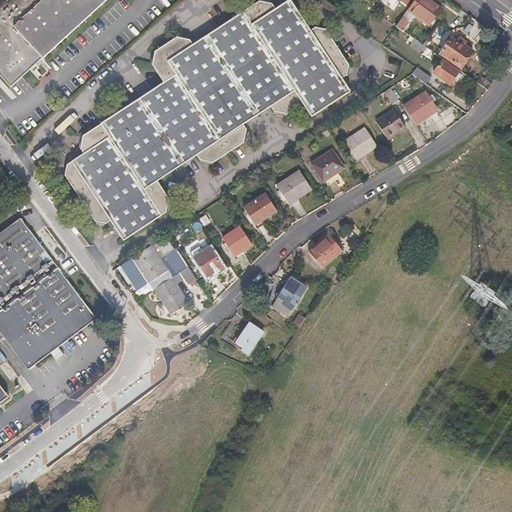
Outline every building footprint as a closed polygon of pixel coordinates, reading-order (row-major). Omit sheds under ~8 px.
[(112,0),(0,0),(0,75),(11,88),(41,61),(42,62),(112,0)] [(310,31),(289,0),(288,0),(275,9),(270,2),(259,0),(191,44),(187,38),(177,36),(153,51),(150,61),(162,81),(79,133),(77,143),(81,150),(63,162),(62,172),(93,219),(100,221),(107,217),(120,237),(165,209),(168,198),(155,178),(195,154),(199,160),(209,162),(244,141),(246,131),(242,124),(270,106),(274,113),(283,115),(301,104),(310,117),(349,92),(340,79),(347,75),(349,66),(325,29),(317,27),(310,31)] [(441,10),(427,0),(416,0),(407,13),(406,12),(400,20),(405,24),(411,16),(428,28),(441,10)] [(430,53),(421,47),(405,36),(401,42),(426,59),(430,53)] [(455,42),(451,39),(439,56),(461,71),(473,55),(462,47),(464,43),(458,38),(455,42)] [(457,77),(440,66),(432,78),(448,89),(457,77)] [(429,77),(417,68),(412,75),(425,84),(429,77)] [(487,93),(491,87),(479,78),(475,84),(487,93)] [(392,94),(390,91),(384,95),(391,107),(398,103),(396,101),(392,94)] [(397,91),(392,94),(396,101),(401,97),(397,91)] [(402,110),(413,127),(435,114),(424,96),(402,110)] [(403,131),(392,113),(375,124),(386,142),(403,131)] [(374,151),(363,132),(343,144),(354,163),(374,151)] [(342,172),(330,153),(309,166),(321,185),(342,172)] [(309,191),(298,173),(273,188),(285,206),(309,191)] [(274,212),(263,194),(241,208),(252,226),(274,212)] [(0,302),(54,262),(21,219),(0,235),(0,332),(30,371),(52,354),(57,360),(66,354),(61,348),(98,319),(59,269),(4,311),(0,305),(0,302)] [(248,245),(237,228),(219,239),(231,256),(248,245)] [(304,258),(318,274),(338,255),(324,241),(304,258)] [(148,243),(129,255),(133,260),(146,280),(164,269),(148,243)] [(173,261),(179,257),(173,247),(167,251),(173,261)] [(220,270),(207,248),(190,259),(202,277),(212,271),(214,273),(220,270)] [(188,271),(179,277),(186,289),(195,283),(188,271)] [(303,292),(289,282),(268,312),(282,322),(303,292)] [(289,328),(296,332),(301,323),(295,319),(289,328)] [(248,329),(260,338),(264,333),(247,321),(228,347),(232,350),(248,329)] [(245,359),(260,338),(248,329),(232,350),(245,359)] [(0,406),(10,399),(0,385),(0,406)]
